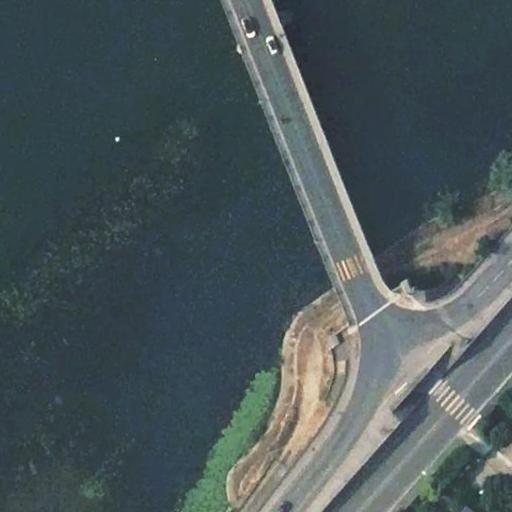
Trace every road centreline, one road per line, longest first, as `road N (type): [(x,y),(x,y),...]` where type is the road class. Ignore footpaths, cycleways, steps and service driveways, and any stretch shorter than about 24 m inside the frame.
road 1 (track): [(511,207),(399,267),(323,323),(301,420),(279,462)]
road 2 (secondary): [(252,0),(374,315)]
road 3 (primary): [(511,319),(341,511)]
road 4 (primary): [(372,511),(511,350)]
road 5 (secondary): [(289,511),(367,410),(391,345)]
road 6 (secondary): [(511,263),(470,307),(391,345)]
